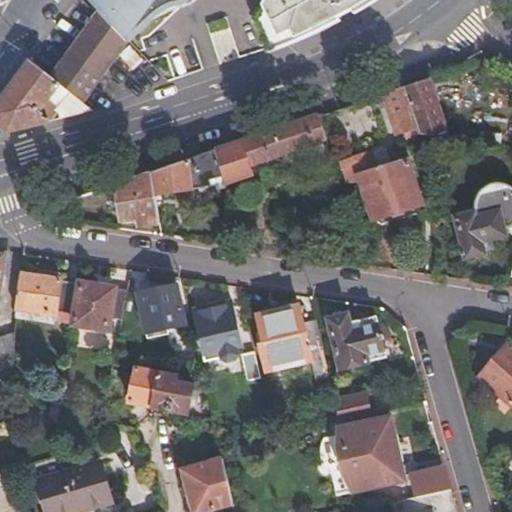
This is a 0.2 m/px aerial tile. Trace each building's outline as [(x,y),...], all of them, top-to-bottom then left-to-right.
[(84,0),(94,8),(127,37),(158,15),(172,9),(190,2),(190,0),(84,0)] [(158,15),(127,37),(172,76),(225,58),(215,29),(231,23),(242,53),(267,44),(255,20),(264,0),(190,0),(190,2),(172,9),(158,15)] [(266,0),(258,19),(268,43),(288,38),(308,30),(327,21),(367,2),(369,0),(266,0)] [(67,89),(80,100),(127,37),(94,8),(46,72),(67,89)] [(29,58),(0,99),(0,123),(8,131),(50,119),(67,89),(46,72),(29,58)] [(430,77),(403,85),(418,131),(463,138),(464,129),(446,126),(430,77)] [(392,89),(382,92),(396,133),(404,130),(408,141),(420,138),(418,131),(403,85),(392,89)] [(320,114),(218,149),(227,176),(254,168),(252,162),(328,138),(320,114)] [(385,146),(343,159),(356,199),(367,196),(374,220),(423,205),(407,156),(390,160),(385,146)] [(218,149),(151,172),(156,208),(163,206),(167,208),(175,206),(176,201),(227,185),(227,176),(218,149)] [(151,172),(118,184),(123,222),(137,221),(137,226),(158,224),(156,208),(151,172)] [(451,215),(465,259),(485,254),(480,239),(502,233),(500,226),(503,226),(505,225),(506,225),(507,224),(510,223),(511,221),(511,180),(508,178),(504,177),(502,176),(499,176),(496,176),(495,176),(491,176),(489,177),(487,178),(485,178),(484,179),(482,180),(479,183),(478,184),(476,186),(475,187),(474,190),(473,191),(472,194),(471,197),(471,198),(471,199),(471,201),(471,202),(471,203),(471,205),(471,206),(472,208),(472,209),(451,215)] [(227,189),(228,198),(239,198),(238,188),(227,189)] [(21,271),(16,310),(52,319),(72,322),(78,284),(61,281),(62,279),(56,277),(58,271),(43,269),(42,275),(21,271)] [(78,284),(72,322),(107,328),(109,315),(122,317),(127,289),(78,281),(78,284)] [(176,282),(137,291),(146,331),(186,322),(176,282)] [(203,302),(204,307),(223,304),(222,298),(203,302)] [(223,304),(204,307),(193,310),(202,347),(242,338),(233,302),(223,304)] [(315,378),(327,375),(315,321),(304,323),(299,304),(256,313),(261,332),(254,334),(263,369),(310,358),(315,378)] [(52,319),(16,310),(16,313),(16,316),(51,323),(52,319)] [(348,314),(328,318),(340,370),(367,364),(366,360),(386,356),(376,317),(350,322),(348,314)] [(135,332),(120,329),(114,358),(130,360),(135,332)] [(15,331),(0,336),(0,372),(12,370),(14,369),(15,331)] [(499,358),(493,365),(482,377),(511,402),(511,346),(510,345),(499,358)] [(246,378),(260,375),(254,351),(240,354),(246,378)] [(486,360),(493,365),(499,358),(493,353),(486,360)] [(129,402),(154,407),(158,372),(136,367),(129,402)] [(158,372),(154,407),(187,414),(189,410),(194,384),(177,381),(178,376),(158,372)] [(334,407),(337,421),(368,415),(362,392),(332,398),(334,407)] [(323,409),(326,424),(337,421),(334,407),(323,409)] [(50,408),(44,414),(57,426),(59,414),(50,408)] [(351,489),(389,481),(397,480),(403,479),(390,418),(338,429),(342,448),(336,449),(342,473),(347,472),(351,489)] [(195,511),(234,502),(223,457),(184,466),(195,511)] [(109,502),(97,463),(35,479),(43,511),(82,511),(81,507),(89,504),(90,507),(109,502)] [(417,497),(451,490),(444,468),(412,474),(417,497)] [(19,511),(8,471),(0,473),(0,511),(19,511)] [(397,480),(389,481),(391,488),(399,487),(397,480)] [(457,511),(451,490),(417,497),(403,500),(405,511),(457,511)]
